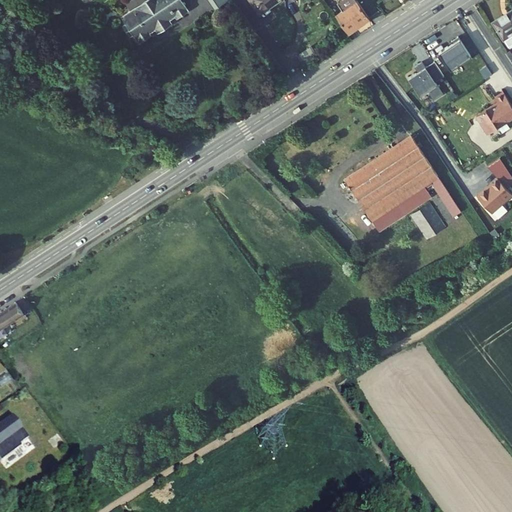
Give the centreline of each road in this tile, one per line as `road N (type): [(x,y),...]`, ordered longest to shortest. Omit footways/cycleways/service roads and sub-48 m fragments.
road 1 (tertiary): [(0,290),(445,0)]
road 2 (track): [(421,511),(327,379)]
